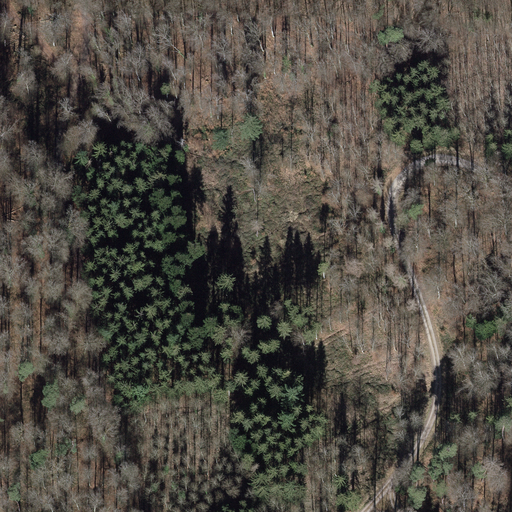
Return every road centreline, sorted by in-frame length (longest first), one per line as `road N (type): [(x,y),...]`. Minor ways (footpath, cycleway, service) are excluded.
road 1 (track): [(78,0),(85,50),(66,119),(68,200),(114,424),(146,511)]
road 2 (track): [(511,188),(456,159),(403,172),(391,202),(438,376),(433,425),(368,511)]
